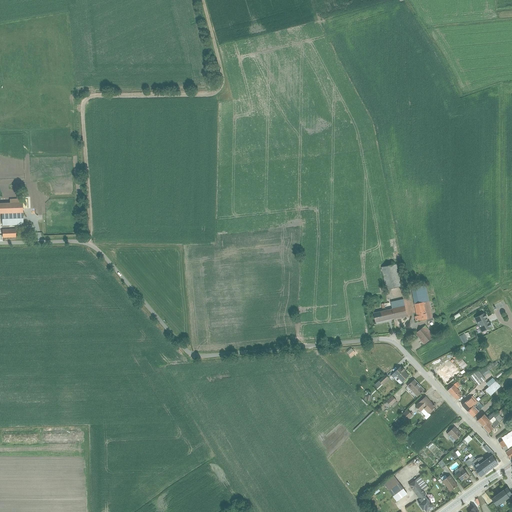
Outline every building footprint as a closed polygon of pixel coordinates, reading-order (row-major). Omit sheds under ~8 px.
[(3,226),(22,225),(21,200),(10,200),(10,206),(0,206),(0,217),(3,218),(3,226)] [(1,230),(1,240),(16,239),(16,229),(1,230)] [(402,289),(397,264),(384,267),(389,292),(402,289)] [(474,312),(491,303),(488,298),(474,305),(474,307),(466,311),(470,317),(476,314),(474,312)] [(417,320),(432,317),(429,299),(414,302),(417,320)] [(375,322),(406,315),(403,303),(372,310),(375,322)] [(484,313),(474,318),(478,325),(488,320),(484,313)] [(457,317),(460,324),(468,320),(467,317),(465,317),(464,314),(457,317)] [(488,320),(478,325),(482,333),(492,328),(488,320)] [(439,340),(431,327),(420,333),(428,346),(439,340)] [(467,346),(472,344),(469,335),(464,337),(467,346)] [(356,349),(351,353),(355,358),(360,354),(356,349)] [(453,363),(449,368),(455,372),(459,367),(453,363)] [(402,382),(410,375),(401,365),(390,375),(393,378),(397,375),(402,382)] [(437,373),(448,384),(454,379),(444,367),(437,373)] [(485,380),(479,373),(471,380),(477,387),(485,380)] [(390,375),(380,385),(383,388),(394,379),(390,375)] [(416,397),(425,389),(415,379),(407,386),(416,397)] [(457,400),(463,394),(454,384),(448,390),(457,400)] [(495,393),(488,386),(482,392),(488,399),(495,393)] [(389,406),(394,401),(389,396),(384,401),(389,406)] [(429,412),(435,406),(426,396),(416,405),(420,410),(425,406),(429,412)] [(463,405),(468,410),(474,405),(469,399),(463,405)] [(473,416),(479,410),(474,405),(468,410),(473,416)] [(410,421),(416,415),(412,411),(406,416),(410,421)] [(484,426),(491,420),(485,414),(478,420),(484,426)] [(484,426),(489,432),(496,426),(491,420),(484,426)] [(455,441),(462,434),(455,426),(447,433),(455,441)] [(471,444),(477,440),(473,435),(467,440),(471,444)] [(487,472),(499,463),(492,453),(479,462),(487,472)] [(487,472),(479,462),(474,466),(481,476),(487,472)] [(461,481),(469,475),(463,466),(455,472),(461,481)] [(414,495),(426,511),(434,505),(423,491),(429,486),(420,474),(408,484),(416,494),(414,495)] [(450,490),(458,485),(450,474),(443,480),(450,490)] [(407,493),(393,476),(384,483),(397,500),(407,493)] [(508,497),(510,495),(505,488),(491,498),(497,505),(508,497)]
